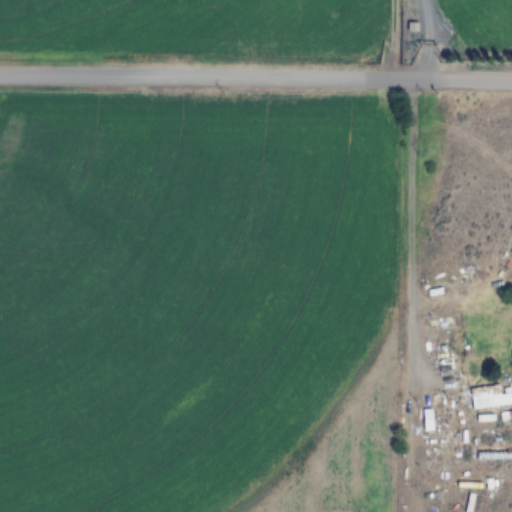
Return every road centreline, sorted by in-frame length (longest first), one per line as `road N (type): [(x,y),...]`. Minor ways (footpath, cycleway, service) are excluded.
road 1 (residential): [(511,78),(0,75)]
road 2 (residential): [(411,346),(415,77)]
